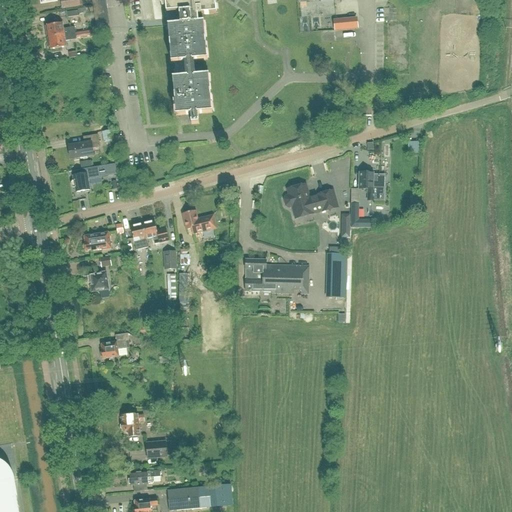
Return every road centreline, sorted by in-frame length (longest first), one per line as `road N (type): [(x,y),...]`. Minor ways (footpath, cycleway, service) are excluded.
road 1 (unclassified): [(37,228),(511,94)]
road 2 (residential): [(370,79),(286,80),(227,134),(133,143),(114,0)]
road 3 (secondary): [(37,228),(84,511)]
road 4 (secondary): [(37,228),(0,0)]
